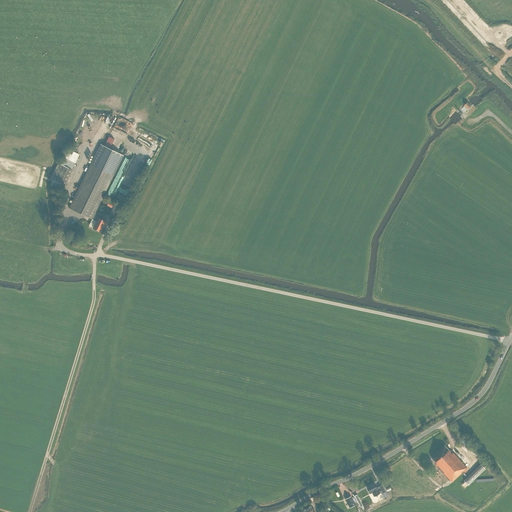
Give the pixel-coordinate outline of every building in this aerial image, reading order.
[(105,145),(110,148),(115,139),(110,136),(105,145)] [(102,220),(103,217),(95,213),(123,156),(100,144),(69,208),(92,219),(96,221),(93,228),(101,232),(106,222),(102,220)] [(72,151),(71,155),(67,153),(65,159),(76,164),(80,154),(72,151)] [(52,180),(64,186),(72,170),(60,164),(52,180)] [(120,191),(116,198),(124,202),(128,195),(120,191)] [(111,216),(116,218),(119,209),(114,207),(111,216)] [(444,445),(431,457),(436,463),(435,464),(452,482),(462,473),(461,472),(464,470),(467,467),(451,450),(450,451),(444,445)] [(480,464),(464,480),(469,485),(485,469),(480,464)] [(376,488),(374,484),(367,488),(370,494),(374,492),(376,495),(382,492),(382,493),(385,491),(382,485),(379,486),(379,487),(376,488)] [(355,505),(350,496),(344,499),(349,508),(355,505)]
